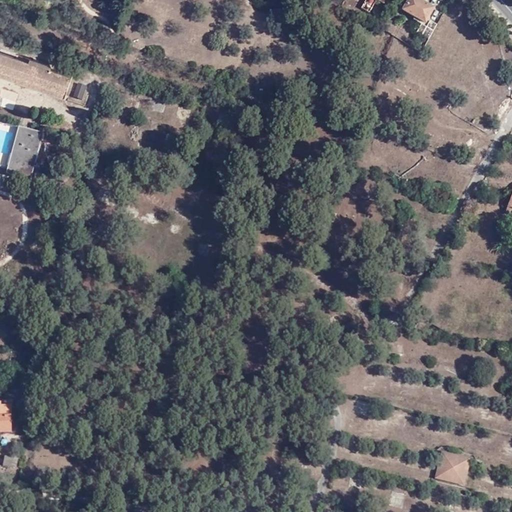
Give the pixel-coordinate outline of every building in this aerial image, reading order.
[(434,6),(424,0),(408,0),(404,8),(427,20),(434,6)] [(388,17),(383,25),(391,31),(396,22),(388,17)] [(418,29),(429,36),(438,21),(431,17),(427,24),(422,21),(418,29)] [(0,68),(41,82),(63,89),(68,73),(48,66),(49,63),(17,53),(15,56),(0,51),(0,68)] [(0,75),(61,94),(63,89),(41,82),(0,68),(0,75)] [(83,103),(86,88),(76,86),(73,101),(83,103)] [(13,111),(15,103),(3,100),(1,108),(13,111)] [(0,165),(9,168),(21,125),(0,119),(0,165)] [(8,172),(33,179),(46,131),(21,125),(9,168),(8,172)] [(185,332),(172,335),(173,342),(186,340),(185,332)] [(235,334),(225,333),(224,344),(234,345),(235,334)] [(272,354),(254,354),(254,370),(272,370),(272,354)] [(6,399),(0,399),(0,429),(12,429),(11,402),(6,402),(6,399)] [(371,452),(356,448),(354,456),(368,459),(371,452)] [(471,455),(443,448),(436,475),(464,481),(471,455)] [(22,455),(10,452),(8,462),(21,464),(22,455)] [(389,456),(379,454),(377,462),(387,465),(389,456)] [(408,462),(394,458),(392,465),(406,469),(408,462)]
